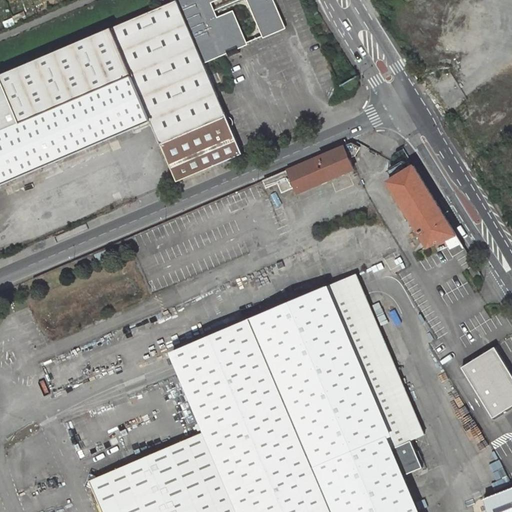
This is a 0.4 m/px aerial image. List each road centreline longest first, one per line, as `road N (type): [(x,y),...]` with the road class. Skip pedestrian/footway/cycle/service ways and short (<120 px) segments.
road 1 (unknown): [(0,398),(27,405),(23,376),(35,357),(310,240),(321,208),(366,196)]
road 2 (unclassified): [(395,110),(0,272)]
road 3 (tertiary): [(395,110),(511,284)]
road 4 (tertiary): [(511,261),(415,102)]
road 5 (tertiary): [(328,0),(395,110)]
